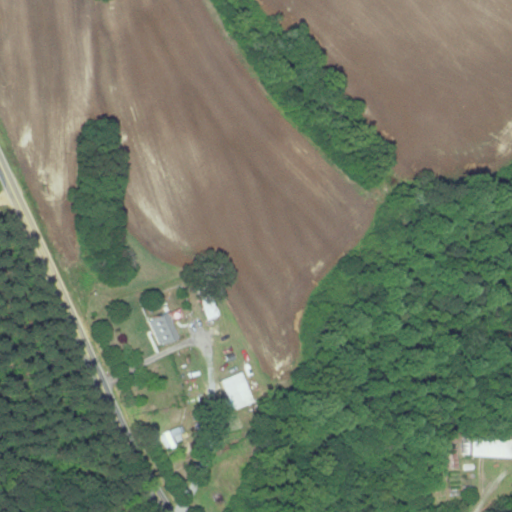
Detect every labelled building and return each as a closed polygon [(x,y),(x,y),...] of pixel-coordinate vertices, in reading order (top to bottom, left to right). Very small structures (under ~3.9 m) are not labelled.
[(147,318),(155,345),(175,339),(167,312),(147,318)] [(230,410),(251,402),(239,372),(218,380),(230,410)] [(160,433),(164,447),(184,441),(180,426),(160,433)] [(467,456),(508,458),(509,439),(468,437),(467,456)] [(455,448),(444,448),(444,469),(456,468),(455,448)]
